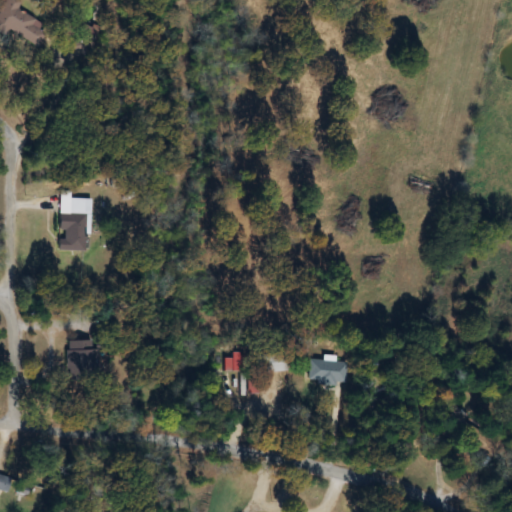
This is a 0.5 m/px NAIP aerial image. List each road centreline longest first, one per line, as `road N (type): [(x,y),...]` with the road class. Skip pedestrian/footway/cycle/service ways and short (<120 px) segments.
road 1 (residential): [(448,511),(360,478),(206,447),(14,428)]
road 2 (residential): [(0,123),(11,150),(8,294)]
road 3 (residential): [(14,428),(8,294)]
